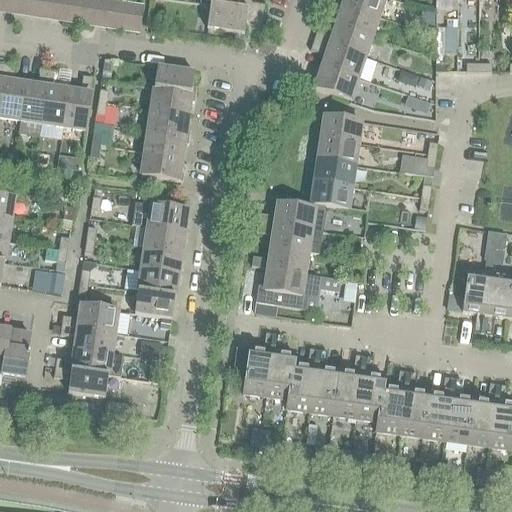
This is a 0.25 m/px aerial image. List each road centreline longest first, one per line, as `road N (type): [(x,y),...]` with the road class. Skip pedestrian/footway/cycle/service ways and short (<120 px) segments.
road 1 (residential): [(176,484),(244,68)]
road 2 (residential): [(244,68),(193,53),(116,52),(0,35)]
road 3 (residential): [(439,265),(462,110),(480,93),(511,88)]
road 4 (residential): [(92,412),(28,404),(43,310),(0,303)]
road 5 (tertiary): [(367,511),(176,484)]
road 6 (residential): [(428,346),(251,326)]
road 7 (tertiary): [(176,484),(0,460)]
